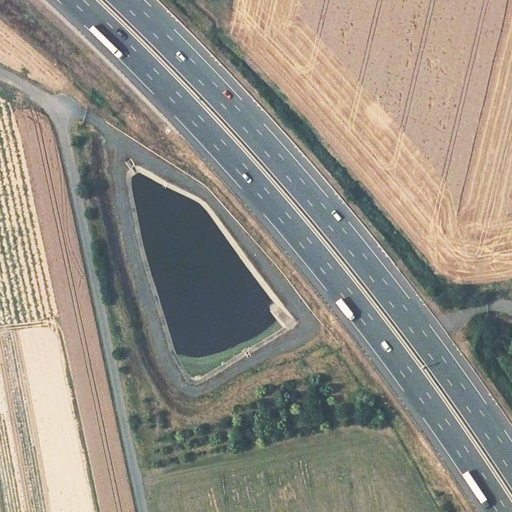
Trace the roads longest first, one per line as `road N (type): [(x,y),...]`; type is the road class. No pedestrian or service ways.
road 1 (motorway): [(76,0),(202,123),(360,309),(503,511)]
road 2 (motorway): [(511,465),(306,190),(123,0)]
road 3 (unclassified): [(0,74),(40,98),(62,132),(144,511)]
